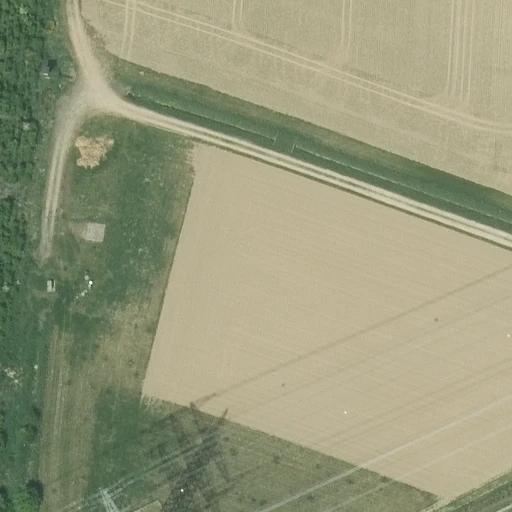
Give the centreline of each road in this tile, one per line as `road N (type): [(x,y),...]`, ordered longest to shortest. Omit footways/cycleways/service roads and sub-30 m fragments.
road 1 (track): [(70,0),(91,88),(511,239)]
road 2 (track): [(91,88),(65,118),(19,353),(17,511)]
